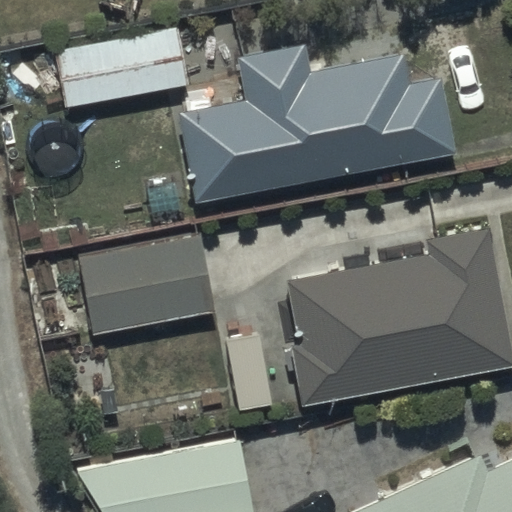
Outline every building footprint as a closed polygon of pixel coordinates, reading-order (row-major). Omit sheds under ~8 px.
[(49,44),(59,101),(182,78),(172,21),(49,44)] [(169,106),(186,197),(451,146),(437,73),(403,79),(397,49),(304,67),(298,37),(231,50),(239,93),(169,106)] [(282,338),(293,398),(508,360),(484,219),(419,230),(422,247),(279,272),(290,337),(282,338)] [(71,253),(86,330),(207,307),(193,230),(71,253)] [(249,511),(237,436),(71,465),(98,511),(249,511)] [(511,511),(511,448),(479,463),(472,448),(336,510),(336,511),(511,511)]
